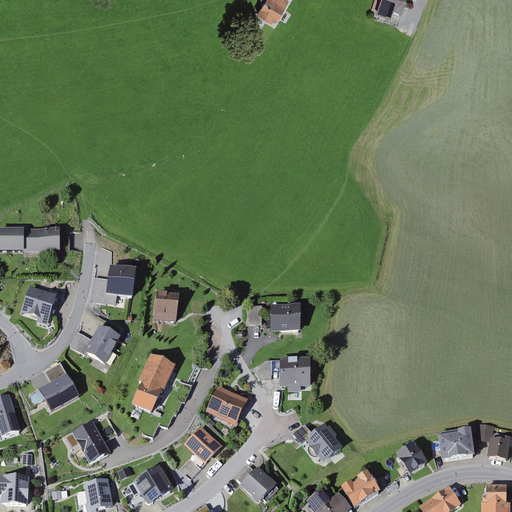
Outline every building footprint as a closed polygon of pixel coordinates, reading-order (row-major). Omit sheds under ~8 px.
[(263,0),(265,1),(257,14),(271,21),(272,18),(276,20),(288,0),(287,0),(263,0)] [(412,0),(383,0),(382,5),(407,14),(412,0)] [(0,233),(0,253),(62,253),(62,233),(0,233)] [(94,281),(91,303),(114,306),(115,297),(133,300),(137,273),(110,269),(108,283),(94,281)] [(25,315),(52,323),(53,319),(60,297),(33,288),(25,315)] [(182,296),(161,293),(158,321),(179,323),(182,296)] [(274,308),(274,333),(305,333),(304,307),(274,308)] [(248,308),(248,329),(265,329),(265,308),(248,308)] [(79,332),(70,348),(87,358),(88,355),(109,367),(126,338),(102,325),(93,340),(79,332)] [(145,384),(136,405),(159,415),(180,367),(153,355),(141,382),(145,384)] [(284,362),(284,388),(292,388),(291,394),(304,394),(304,388),(314,389),(314,363),(284,362)] [(262,383),(275,383),(274,363),(269,363),(255,371),(262,383)] [(66,404),(81,396),(64,364),(49,371),(55,384),(42,392),(52,411),(66,404)] [(191,405),(198,387),(181,380),(173,398),(191,405)] [(208,414),(240,428),(252,403),(221,389),(208,414)] [(24,435),(12,396),(0,399),(0,426),(5,441),(24,435)] [(109,457),(93,425),(66,439),(72,450),(79,446),(90,467),(109,457)] [(327,430),(324,426),(310,436),(305,428),(292,434),(301,445),(306,441),(324,465),(343,451),(336,442),(337,437),(330,427),(327,430)] [(432,440),(435,460),(442,459),(442,464),(474,459),(472,443),(482,444),(484,426),(479,426),(469,426),(470,431),(456,432),(457,437),(432,440)] [(484,426),(482,444),(490,444),(492,428),(484,426)] [(195,456),(205,467),(221,451),(202,432),(186,448),(195,456)] [(491,443),(488,462),(511,465),(511,454),(511,440),(502,439),(501,444),(491,443)] [(389,457),(404,478),(413,472),(415,475),(432,466),(418,446),(407,452),(404,448),(389,457)] [(181,471),(191,481),(199,473),(205,467),(195,456),(181,471)] [(32,457),(23,457),(23,467),(32,468),(32,457)] [(128,469),(118,474),(122,483),(132,478),(128,469)] [(122,491),(133,510),(140,506),(146,503),(149,509),(157,504),(175,493),(160,469),(122,491)] [(262,507),(280,489),(261,471),(257,476),(251,470),(237,483),(262,507)] [(345,491),(358,511),(383,495),(371,475),(345,491)] [(0,505),(27,507),(28,478),(0,476),(0,505)] [(86,511),(110,511),(113,511),(110,494),(108,482),(83,486),(85,493),(78,494),(81,507),(86,506),(86,511)] [(423,508),(425,511),(455,511),(465,506),(453,488),(423,508)] [(504,508),(504,489),(486,489),(486,499),(481,499),(481,511),(508,511),(509,508),(504,508)] [(350,511),(338,496),(330,503),(322,492),(307,504),(313,511),(350,511)]
